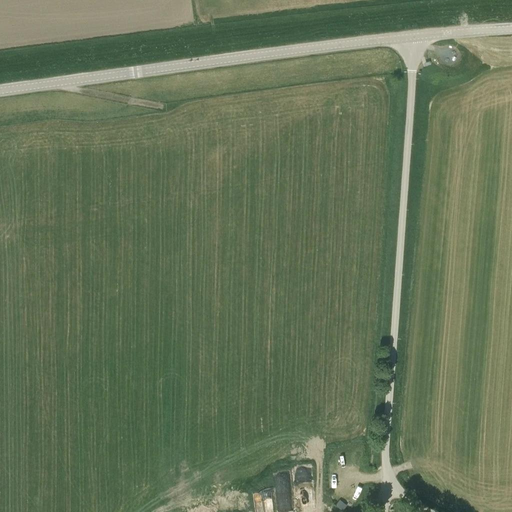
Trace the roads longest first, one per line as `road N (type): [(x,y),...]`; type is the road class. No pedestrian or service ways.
road 1 (unclassified): [(428,511),(391,482),(385,449),(414,36)]
road 2 (tertiary): [(0,91),(414,36)]
